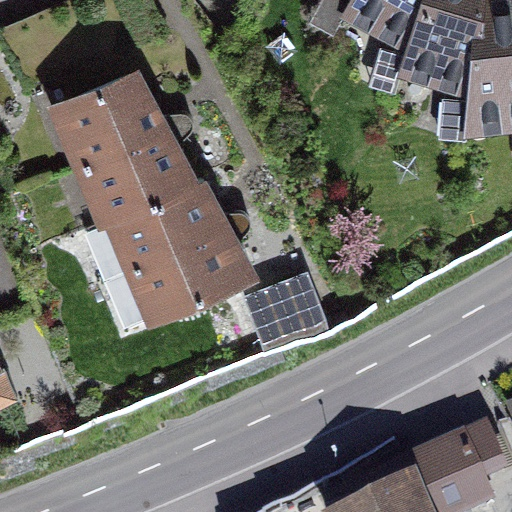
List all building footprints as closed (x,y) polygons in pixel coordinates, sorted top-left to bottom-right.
[(85,0),(57,12),(80,65),(109,53),(85,0)] [(118,0),(85,0),(109,53),(137,41),(118,0)] [(352,0),(414,32),(424,0),(352,0)] [(404,58),(472,78),(481,0),(424,0),(414,32),(404,58)] [(511,112),(511,0),(481,0),(472,78),(470,117),(511,112)] [(57,12),(29,24),(52,78),(80,65),(57,12)] [(29,24),(0,36),(23,90),(52,78),(29,24)] [(90,162),(167,128),(139,64),(62,98),(90,162)] [(90,162),(114,215),(191,181),(167,128),(90,162)] [(191,181),(114,215),(85,228),(107,276),(226,223),(205,175),(191,181)] [(226,223),(107,276),(127,322),(247,269),(226,223)] [(388,506),(375,511),(419,511),(482,483),(463,443),(378,483),(388,506)]
